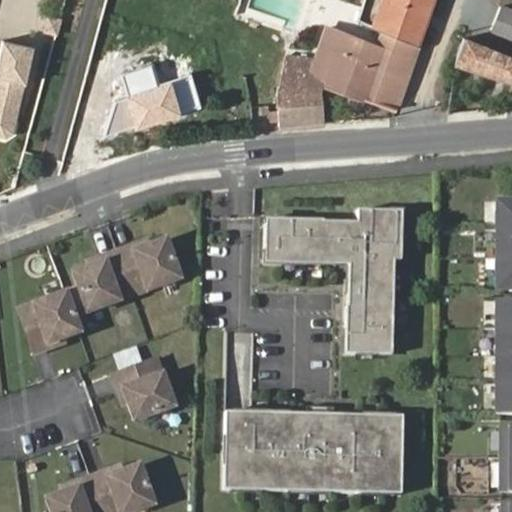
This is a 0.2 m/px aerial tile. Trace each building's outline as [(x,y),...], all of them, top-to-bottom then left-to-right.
[(418,47),(434,0),(379,0),(368,30),(418,47)] [(492,34),(511,40),(511,9),(501,6),(492,34)] [(277,104),(280,128),(324,125),(323,88),(362,101),(396,108),(418,47),(368,30),(365,39),(327,27),(314,60),(287,56),(276,93),(277,104)] [(511,56),(464,42),(454,67),(511,83),(511,56)] [(20,122),(38,50),(10,43),(0,81),(0,121),(15,125),(20,122)] [(0,121),(0,137),(10,140),(16,137),(20,122),(15,125),(0,121)] [(496,229),(511,229),(511,200),(496,200),(496,229)] [(405,260),(406,211),(363,210),(363,224),(327,223),(328,221),(270,219),(269,262),(353,264),(351,305),(350,305),(349,353),(394,355),(397,260),(405,260)] [(511,229),(496,229),(496,258),(511,258),(511,229)] [(131,295),(177,279),(163,240),(134,251),(132,246),(116,252),(131,295)] [(86,311),(131,295),(116,252),(100,258),(101,262),(73,272),(78,288),(86,311)] [(511,258),(496,258),(496,288),(511,288),(511,258)] [(86,311),(78,288),(64,293),(71,316),(86,311)] [(141,322),(161,316),(153,292),(133,298),(141,322)] [(48,342),(77,332),(71,316),(64,293),(18,309),(33,352),(49,347),(48,342)] [(511,299),(495,300),(495,329),(511,328),(511,299)] [(495,357),(511,356),(511,328),(495,329),(495,357)] [(251,333),(225,332),(224,381),(250,381),(251,333)] [(511,356),(495,357),(495,385),(511,385),(511,356)] [(171,405),(155,360),(111,376),(117,392),(122,390),(132,419),(171,405)] [(511,385),(495,385),(495,414),(511,414),(511,385)] [(399,496),(401,418),(333,416),(333,409),(305,407),(304,414),(223,412),(221,489),(399,496)] [(511,493),(511,427),(500,427),(500,493),(511,493)] [(72,445),(59,452),(71,474),(84,467),(72,445)] [(129,511),(150,505),(136,466),(106,477),(104,472),(89,478),(101,511),(129,511)] [(50,511),(101,511),(89,478),(73,483),(75,488),(46,499),(50,511)] [(511,511),(511,503),(502,503),(502,511),(511,511)]
